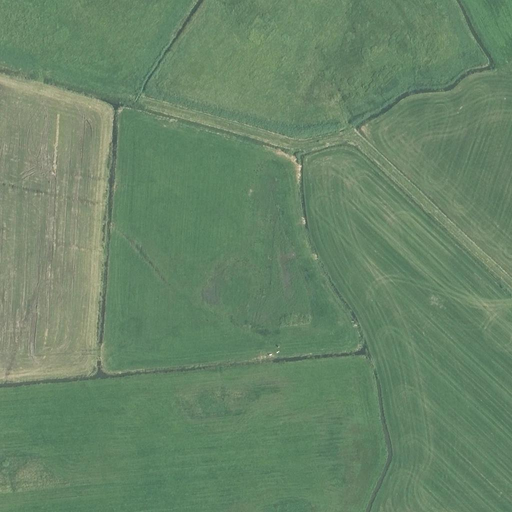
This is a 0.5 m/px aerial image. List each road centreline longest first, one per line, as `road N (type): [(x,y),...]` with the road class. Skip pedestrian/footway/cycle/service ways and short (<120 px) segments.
road 1 (track): [(511,287),(348,138),(285,142),(137,98)]
road 2 (track): [(395,511),(470,351),(511,299)]
